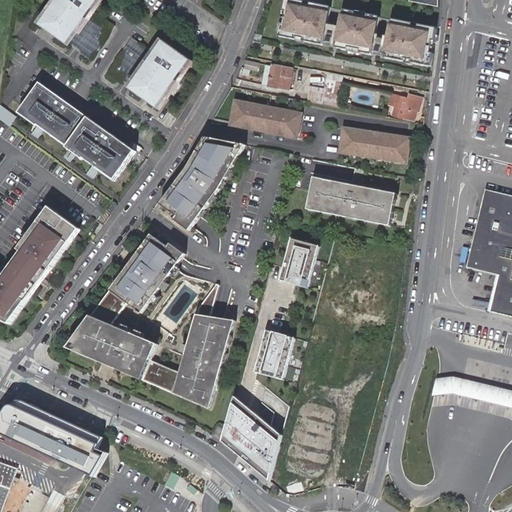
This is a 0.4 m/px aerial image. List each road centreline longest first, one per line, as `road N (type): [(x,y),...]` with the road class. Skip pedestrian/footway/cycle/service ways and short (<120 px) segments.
road 1 (unclassified): [(459,0),(419,348),(362,511)]
road 2 (residential): [(19,364),(172,159),(218,83),(251,0)]
road 3 (tertiary): [(19,364),(185,439),(253,492)]
